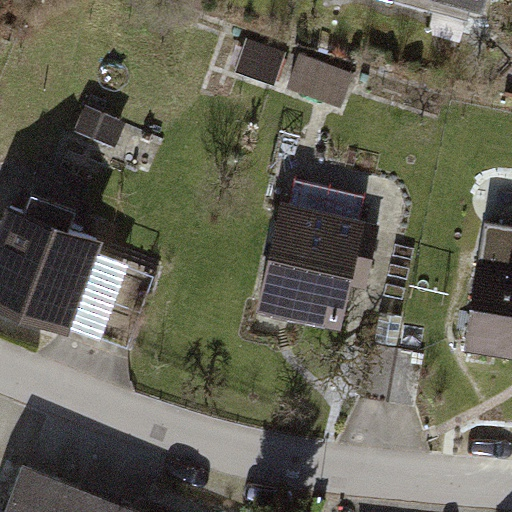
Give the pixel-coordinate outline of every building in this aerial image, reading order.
[(360,64),(305,45),(293,78),(349,97),(360,64)] [(86,96),(75,123),(123,143),(134,116),(86,96)] [(252,300),(333,319),(343,278),(358,282),(371,226),(352,222),(359,193),(288,176),(281,205),(274,204),(252,300)] [(5,204),(0,217),(0,297),(57,320),(58,317),(86,246),(89,237),(5,204)] [(58,317),(121,342),(149,270),(86,246),(58,317)] [(511,269),(474,263),(462,339),(511,346),(511,269)] [(355,391),(407,401),(416,349),(364,339),(355,391)] [(159,511),(34,461),(12,511),(159,511)]
